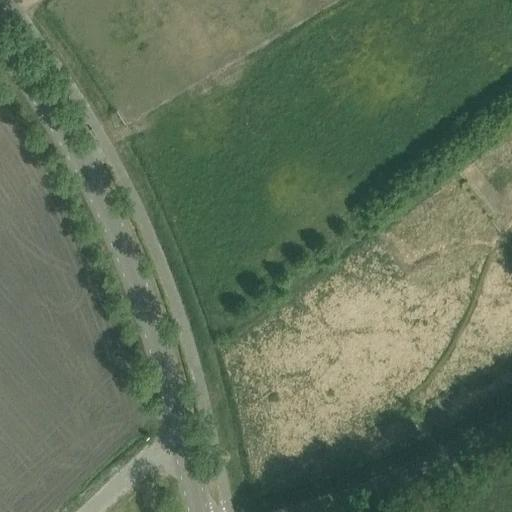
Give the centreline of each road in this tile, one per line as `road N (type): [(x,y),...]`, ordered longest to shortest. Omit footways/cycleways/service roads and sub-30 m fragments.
road 1 (tertiary): [(198,511),(145,292),(94,181),(0,30)]
road 2 (unclassified): [(318,511),(392,488),(511,428)]
